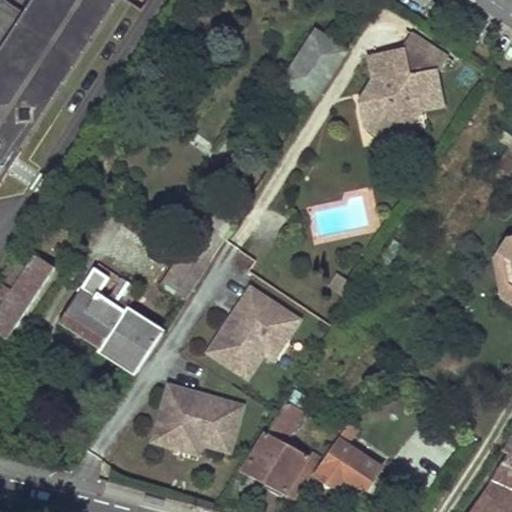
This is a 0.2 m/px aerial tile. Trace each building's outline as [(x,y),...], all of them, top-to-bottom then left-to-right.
[(0,0),(0,55),(36,0),(0,0)] [(0,185),(118,0),(36,0),(0,55),(0,185)] [(449,55),(412,31),(402,46),(366,56),(370,80),(356,102),(362,127),(379,139),(408,133),(421,113),(445,107),(439,70),(449,55)] [(315,38),(288,80),(313,98),(346,50),(331,38),(327,43),(315,38)] [(257,148),(250,158),(260,165),(267,155),(257,148)] [(190,241),(160,286),(183,300),(246,206),(227,195),(213,218),(207,214),(195,232),(198,234),(192,243),(190,241)] [(511,244),(506,241),(498,253),(511,261),(511,267),(511,286),(506,295),(503,300),(511,306),(511,244)] [(511,267),(511,261),(498,253),(493,260),(499,290),(506,295),(511,286),(511,267)] [(12,259),(0,277),(0,336),(7,341),(55,267),(35,255),(26,267),(12,259)] [(58,323),(99,350),(97,353),(133,376),(163,330),(127,308),(124,312),(99,292),(108,278),(93,268),(58,323)] [(358,285),(336,272),(327,286),(349,299),(358,285)] [(231,315),(207,352),(247,379),(263,354),(277,333),(286,339),(299,320),(249,287),(240,301),(244,304),(235,318),(231,315)] [(231,315),(235,318),(244,304),(240,301),(231,315)] [(286,339),(277,333),(263,354),(272,360),(286,339)] [(229,452),(242,406),(199,394),(198,399),(183,394),(184,390),(167,385),(151,442),(174,448),(177,437),(201,444),(229,452)] [(183,394),(198,399),(199,394),(184,390),(183,394)] [(284,445),(303,412),(285,401),(242,471),(286,493),(309,459),(284,445)] [(336,439),(339,442),(316,477),(335,490),(343,481),(378,503),(394,479),(347,443),(359,427),(348,420),(336,439)] [(201,444),(177,437),(174,448),(198,455),(201,444)] [(511,451),(511,453),(471,511),(511,511),(511,439),(507,448),(511,451)] [(309,459),(286,493),(297,499),(320,464),(309,459)] [(163,501),(144,496),(143,502),(161,508),(163,501)]
